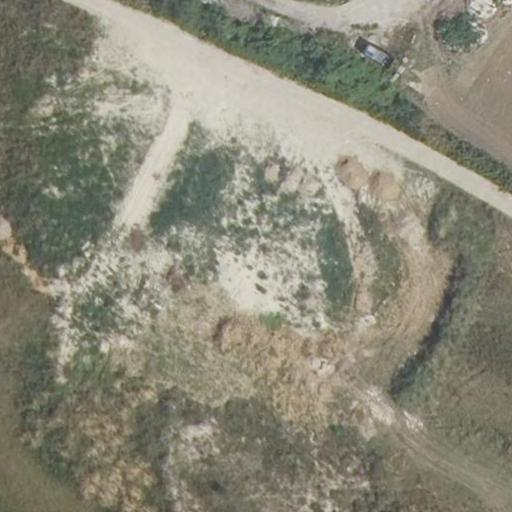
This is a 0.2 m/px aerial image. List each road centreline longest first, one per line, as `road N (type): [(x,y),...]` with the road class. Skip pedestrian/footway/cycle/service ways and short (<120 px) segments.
road 1 (track): [(93,0),(511,202)]
road 2 (track): [(511,230),(388,511)]
